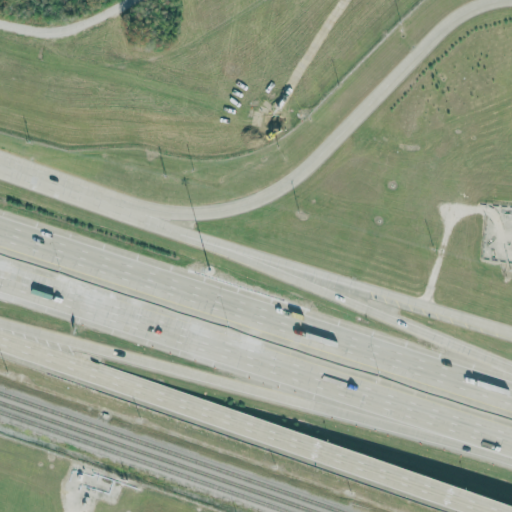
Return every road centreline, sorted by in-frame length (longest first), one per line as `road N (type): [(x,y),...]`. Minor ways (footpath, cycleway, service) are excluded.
road 1 (motorway): [(511,383),(0,215)]
road 2 (motorway): [(0,273),(388,404)]
road 3 (primary): [(493,0),(432,37),(282,186),(224,210),(174,213)]
road 4 (motorway): [(0,337),(388,404)]
road 5 (primary): [(0,339),(324,453)]
road 6 (motorway): [(511,370),(252,264)]
road 7 (primary): [(493,325),(256,253)]
road 8 (primary): [(324,453),(497,511)]
road 9 (primary): [(127,209),(0,164)]
road 10 (motorway): [(388,404),(511,443)]
